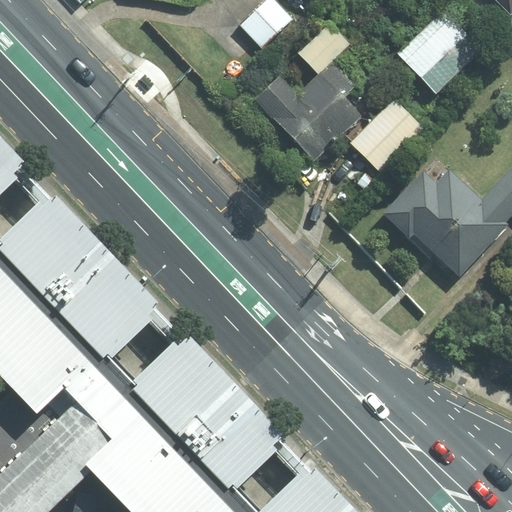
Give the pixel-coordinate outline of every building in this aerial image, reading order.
[(291,19),(271,0),(259,0),(233,27),(259,52),(291,19)] [(511,0),(492,0),(508,16),(511,11),(511,0)] [(398,50),(437,90),(480,47),(441,8),(398,50)] [(315,167),(367,117),(349,98),(362,86),(341,64),(361,44),(336,19),(304,50),(322,68),(296,93),(280,76),(253,103),(315,167)] [(352,146),(379,173),(424,127),(397,101),(352,146)] [(0,511),(43,511),(84,473),(121,511),(351,511),(0,148),(0,383),(30,415),(44,402),(57,417),(0,471),(0,511)] [(433,153),(375,216),(409,247),(416,239),(459,278),(511,218),(511,157),(479,194),(433,153)]
